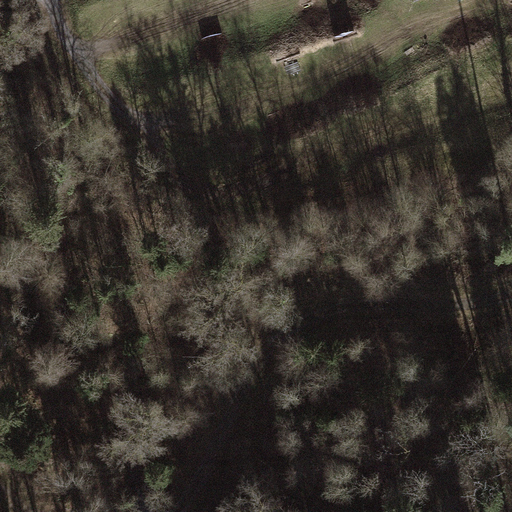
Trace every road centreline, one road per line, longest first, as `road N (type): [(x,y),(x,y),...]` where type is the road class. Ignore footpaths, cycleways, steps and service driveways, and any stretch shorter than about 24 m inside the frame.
road 1 (track): [(511,288),(473,300),(321,304),(273,329),(240,378),(183,511)]
road 2 (track): [(53,0),(56,21),(88,72),(175,175),(224,194)]
